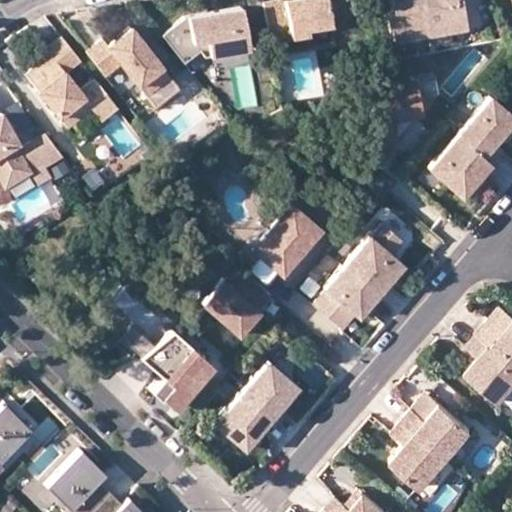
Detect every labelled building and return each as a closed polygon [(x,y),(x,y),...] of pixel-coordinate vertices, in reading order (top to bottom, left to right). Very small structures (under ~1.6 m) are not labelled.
[(286,0),(257,5),(263,45),(284,41),(283,37),(300,35),(299,29),(322,25),(317,0),(286,0)] [(389,40),(425,33),(418,0),(386,0),(389,10),(383,11),(389,40)] [(418,0),(425,33),(460,26),(455,0),(418,0)] [(241,50),(235,9),(179,18),(156,35),(177,63),(193,51),(197,57),(241,50)] [(96,38),(79,51),(98,76),(114,63),(131,84),(139,95),(163,75),(145,54),(143,56),(135,45),(137,44),(123,26),(100,45),(96,38)] [(145,54),(137,44),(135,45),(143,56),(145,54)] [(87,74),(68,51),(52,64),(57,70),(33,90),(47,107),(52,103),(56,107),(55,117),(75,141),(100,120),(72,86),(87,74)] [(422,117),(422,113),(424,111),(426,110),(427,108),(428,106),(429,104),(429,101),(429,99),(428,97),(428,96),(433,95),(430,76),(410,80),(369,88),(364,137),(362,140),(358,137),(341,158),(363,178),(389,147),(391,122),(422,117)] [(485,99),(452,136),(486,165),(498,151),(490,145),(495,139),(510,121),(485,99)] [(56,107),(52,103),(47,107),(55,117),(56,107)] [(41,165),(58,155),(41,134),(13,149),(11,144),(14,142),(0,119),(0,185),(0,186),(26,170),(23,165),(37,157),(41,165)] [(511,122),(510,121),(495,139),(500,144),(511,130),(511,122)] [(486,165),(452,136),(423,170),(457,199),(464,191),(476,177),(486,165)] [(476,177),(464,191),(470,195),(482,182),(476,177)] [(250,249),(236,265),(265,290),(300,250),(292,243),(298,235),(306,242),(319,228),(289,201),(248,247),(250,249)] [(374,295),(394,271),(391,269),(397,262),(387,254),(398,240),(380,224),(368,238),(366,236),(341,265),(374,295)] [(292,243),(300,250),(306,242),(298,235),(292,243)] [(236,265),(233,263),(200,302),(235,332),(249,316),(245,313),(251,306),(255,310),(269,294),(265,290),(236,265)] [(374,295),(341,265),(322,287),(324,289),(311,303),(339,328),(351,314),(359,306),(362,309),(374,295)] [(474,332),(511,364),(511,314),(499,303),(474,332)] [(251,306),(245,313),(249,316),(255,310),(251,306)] [(355,317),(362,309),(359,306),(351,314),(355,317)] [(161,322),(136,354),(159,371),(148,385),(158,394),(161,389),(168,394),(165,398),(173,404),(209,364),(161,322)] [(497,399),(511,380),(511,364),(474,332),(464,344),(476,355),(463,369),(497,399)] [(265,359),(238,391),(268,417),(296,386),(265,359)] [(425,390),(417,399),(420,403),(428,394),(425,390)] [(268,417),(238,391),(211,422),(241,449),(248,441),(253,435),(268,417)] [(400,419),(444,457),(469,428),(428,394),(420,403),(417,399),(400,419)] [(0,469),(2,468),(0,466),(0,456),(28,428),(2,402),(0,403),(0,469)] [(420,485),(444,457),(400,419),(390,430),(403,441),(389,458),(420,485)] [(253,435),(248,441),(253,446),(258,439),(253,435)] [(69,507),(73,511),(87,511),(107,493),(95,481),(97,479),(87,469),(91,465),(77,450),(46,481),(60,496),(58,498),(68,508),(69,507)] [(87,469),(97,479),(103,472),(94,462),(91,465),(87,469)] [(348,507),(361,491),(357,487),(344,502),(348,507)] [(327,511),(385,511),(361,491),(348,507),(334,495),(323,508),(327,511)] [(119,504),(107,493),(87,511),(137,511),(136,511),(139,509),(127,497),(119,504)]
